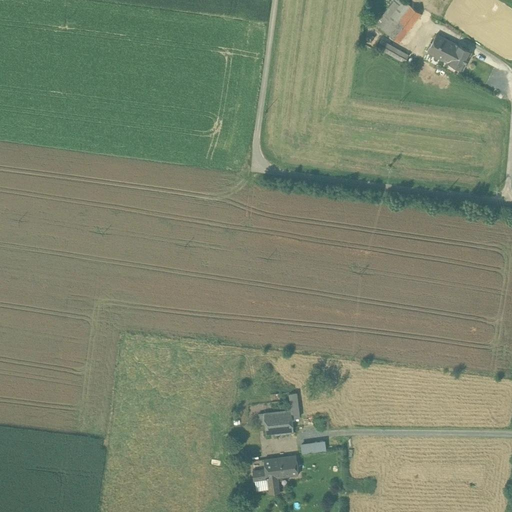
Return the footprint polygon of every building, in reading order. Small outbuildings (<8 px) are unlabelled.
[(401,0),(395,0),(376,25),(389,35),(397,23),(410,7),(401,0)] [(410,7),(397,23),(407,31),(421,14),(411,6),(410,7)] [(397,23),(389,35),(399,42),(407,31),(397,23)] [(448,62),(457,45),(436,34),(428,52),(448,62)] [(408,56),(381,41),(377,47),(404,62),(408,56)] [(457,45),(448,62),(448,63),(462,70),(471,52),(457,45)] [(296,393),(289,394),(291,410),(292,419),(299,418),(296,393)] [(291,410),(264,413),(265,424),(266,434),(275,433),(275,435),(293,433),(292,419),(291,410)] [(327,450),(325,440),(300,443),(302,454),(327,450)] [(296,455),(264,459),(265,469),(253,471),(254,481),(268,479),(270,494),(280,492),(278,477),(298,475),(296,455)]
